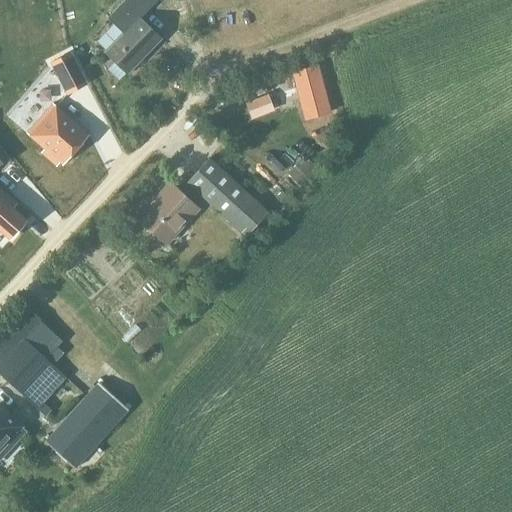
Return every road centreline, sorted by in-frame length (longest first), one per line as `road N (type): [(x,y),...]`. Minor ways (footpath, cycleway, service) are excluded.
road 1 (residential): [(0,307),(194,98)]
road 2 (track): [(402,0),(214,73),(194,98)]
